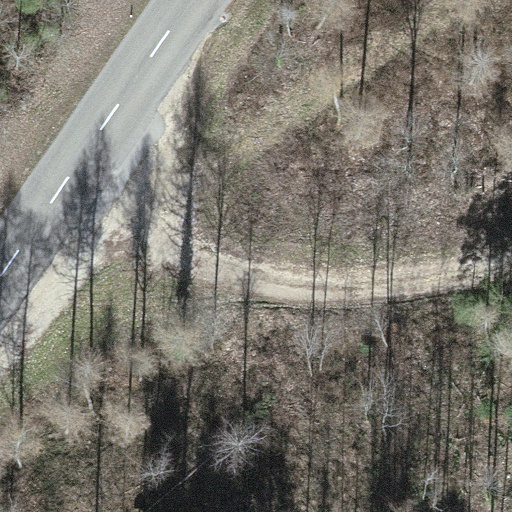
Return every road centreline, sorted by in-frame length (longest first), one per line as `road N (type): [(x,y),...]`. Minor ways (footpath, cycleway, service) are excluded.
road 1 (track): [(74,167),(223,271),(326,288),(511,256)]
road 2 (tertiary): [(189,0),(0,276)]
